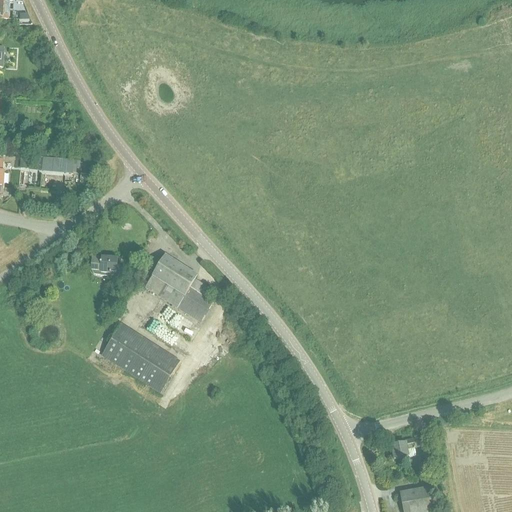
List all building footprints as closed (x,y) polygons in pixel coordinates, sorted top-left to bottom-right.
[(0,0),(0,18),(8,19),(9,15),(9,0),(0,0)] [(64,160),(63,174),(72,174),(73,161),(64,160)] [(74,243),(69,247),(73,252),(78,248),(74,243)] [(189,289),(194,281),(197,276),(165,256),(145,288),(200,324),(213,304),(189,289)] [(101,258),(101,259),(92,259),(91,272),(92,272),(92,273),(93,275),(94,276),(96,276),(109,277),(108,281),(123,282),(124,273),(121,273),(122,267),(117,266),(118,259),(101,258)] [(160,394),(180,363),(121,325),(101,356),(160,394)] [(166,344),(185,353),(190,343),(171,334),(166,344)] [(206,374),(234,349),(226,340),(198,365),(206,374)] [(415,449),(425,447),(423,438),(405,442),(405,444),(391,447),(394,460),(408,457),(409,459),(416,457),(415,449)] [(403,511),(432,511),(429,494),(401,499),(403,511)]
